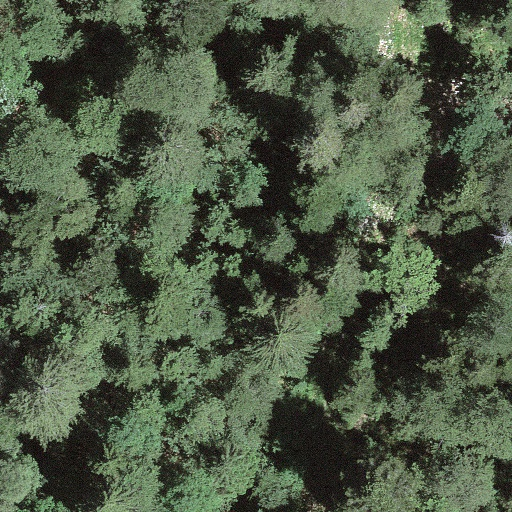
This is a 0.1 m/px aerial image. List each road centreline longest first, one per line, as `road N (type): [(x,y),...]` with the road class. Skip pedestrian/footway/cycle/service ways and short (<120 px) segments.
road 1 (track): [(433,97),(358,253),(331,511)]
road 2 (track): [(511,123),(433,97),(397,0)]
